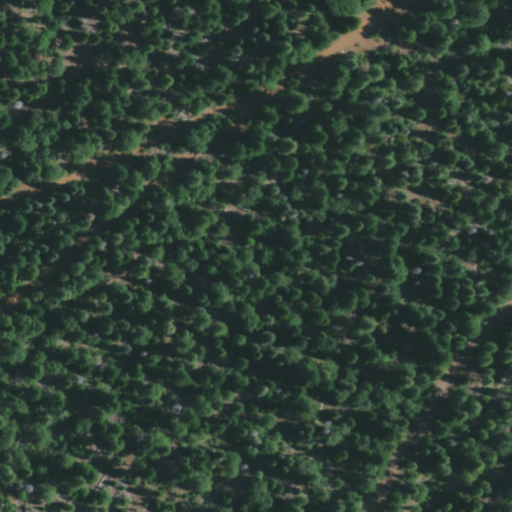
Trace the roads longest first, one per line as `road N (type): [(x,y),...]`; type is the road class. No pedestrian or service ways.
road 1 (track): [(0,318),(150,191),(406,0)]
road 2 (track): [(0,202),(110,168),(323,66)]
road 3 (track): [(511,299),(455,359),(364,511)]
